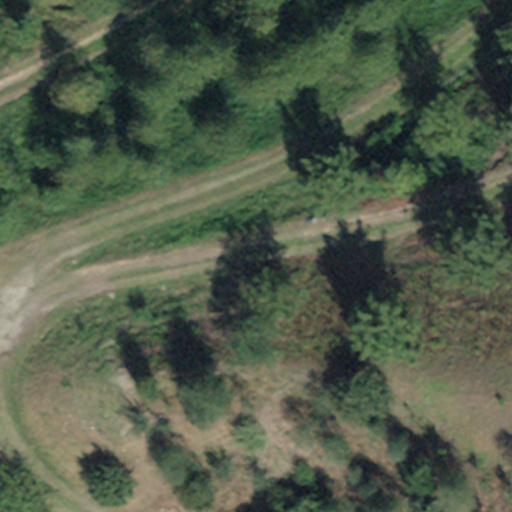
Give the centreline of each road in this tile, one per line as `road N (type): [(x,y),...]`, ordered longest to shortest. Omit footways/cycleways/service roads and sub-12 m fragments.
road 1 (track): [(511,9),(366,126),(292,163),(70,241),(33,266),(0,330)]
road 2 (track): [(12,299),(236,258),(511,181)]
road 3 (track): [(0,93),(182,0)]
road 4 (track): [(0,419),(28,462),(91,511)]
